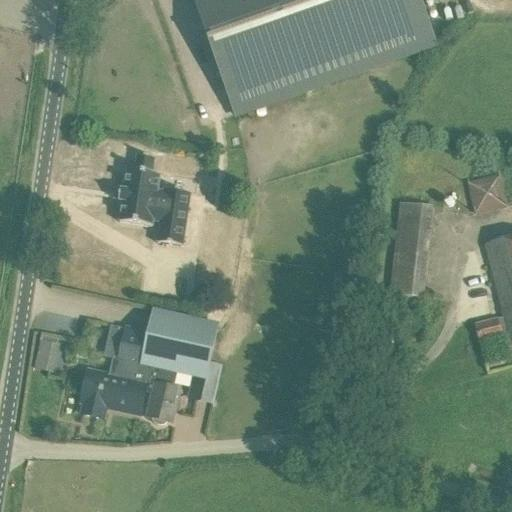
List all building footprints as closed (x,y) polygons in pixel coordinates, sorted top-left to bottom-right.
[(422,0),(193,0),(235,120),(439,48),(422,0)] [(183,86),(191,120),(223,113),(215,78),(183,86)] [(127,166),(119,223),(151,228),(153,221),(157,222),(154,242),(183,246),(189,196),(156,191),(159,173),(151,172),(153,156),(133,154),(131,166),(127,166)] [(348,173),(348,157),(326,157),(326,173),(348,173)] [(468,210),(498,203),(489,169),(459,177),(468,210)] [(316,276),(313,190),(259,192),(262,278),(316,276)] [(397,224),(431,228),(433,209),(399,205),(397,224)] [(511,240),(484,247),(502,320),(475,326),(479,343),(502,337),(502,336),(507,335),(510,348),(511,347),(511,240)] [(154,312),(149,336),(141,371),(150,373),(176,379),(206,385),(209,367),(218,327),(154,312)] [(119,366),(141,371),(149,336),(127,331),(119,363),(119,366)] [(41,342),(35,370),(54,374),(60,347),(57,346),(58,341),(43,337),(42,342),(41,342)] [(81,416),(103,421),(105,410),(140,418),(145,393),(150,373),(141,371),(119,366),(119,363),(115,362),(111,379),(88,373),(81,405),(84,405),(81,416)] [(196,401),(213,405),(221,369),(209,367),(206,385),(199,384),(196,401)] [(150,373),(145,393),(152,395),(147,419),(153,420),(154,424),(157,426),(161,427),(164,426),(167,424),(173,425),(180,391),(173,390),(176,379),(150,373)]
